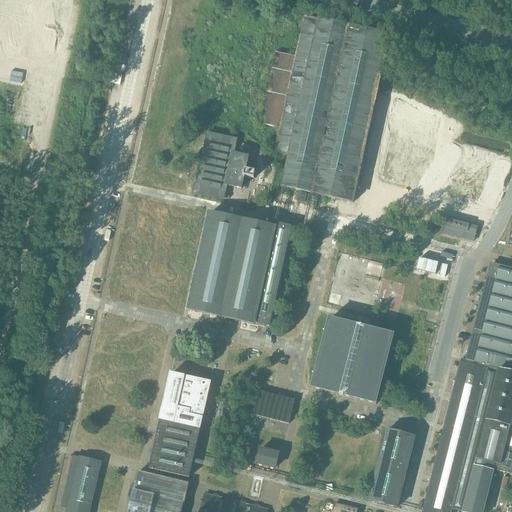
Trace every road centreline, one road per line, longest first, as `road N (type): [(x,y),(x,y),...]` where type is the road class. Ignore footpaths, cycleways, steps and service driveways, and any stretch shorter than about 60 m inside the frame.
road 1 (unclassified): [(431,434),(480,252),(511,193)]
road 2 (unclassified): [(101,178),(333,218)]
road 3 (unclassified): [(146,0),(101,178)]
road 4 (unclassified): [(511,44),(348,0)]
road 5 (unclassified): [(78,300),(227,334)]
road 6 (unclassified): [(227,334),(194,483)]
road 7 (unclassified): [(48,445),(78,300)]
road 8 (unclassified): [(298,396),(431,434)]
road 9 (unclassified): [(300,350),(333,218)]
road 10 (unclassified): [(101,178),(78,300)]
